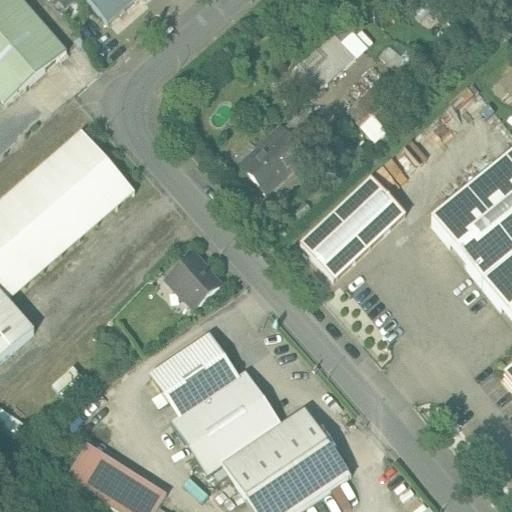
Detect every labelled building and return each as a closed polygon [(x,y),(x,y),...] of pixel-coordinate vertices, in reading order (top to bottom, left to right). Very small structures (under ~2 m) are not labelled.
[(66,57),(15,0),(0,0),(0,107),(4,112),(66,57)] [(81,0),(107,29),(139,0),(141,0),(145,4),(149,0),(81,0)] [(330,36),(287,76),(310,101),(353,60),(330,36)] [(397,125),(370,95),(347,117),(374,146),(397,125)] [(280,129),(260,147),(265,153),(285,135),(280,129)] [(265,153),(243,173),(244,174),(246,172),(265,193),(263,195),(264,196),(306,158),(285,135),(265,153)] [(81,137),(0,207),(0,299),(7,308),(134,197),(81,137)] [(511,164),(434,227),(511,323),(511,164)] [(299,248),(333,286),(405,221),(371,183),(299,248)] [(219,291),(193,261),(168,283),(178,294),(175,296),(183,305),(185,303),(195,313),(219,291)] [(7,308),(0,299),(0,367),(34,338),(7,308)] [(209,342),(150,383),(178,424),(238,383),(209,342)] [(511,375),(503,382),(511,392),(511,375)] [(246,379),(172,429),(208,481),(222,471),(281,431),(246,379)] [(27,433),(0,414),(0,442),(14,452),(27,433)] [(281,431),(222,471),(250,511),(304,511),(351,481),(305,414),(281,431)] [(159,511),(167,499),(86,451),(65,487),(106,511),(159,511)]
